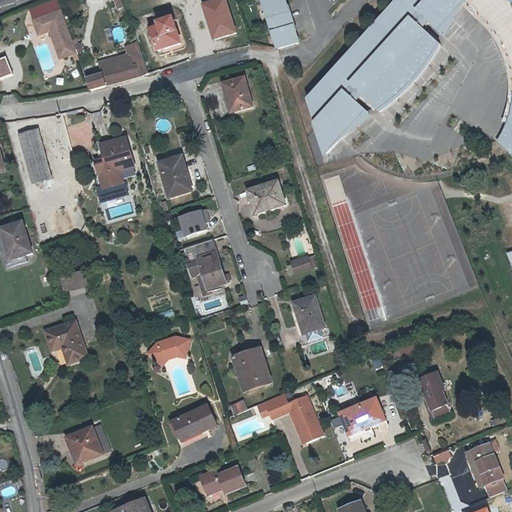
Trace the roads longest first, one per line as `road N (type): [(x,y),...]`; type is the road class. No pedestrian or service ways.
road 1 (residential): [(187,75),(259,52),(271,59),(353,326)]
road 2 (residential): [(187,75),(251,278)]
road 3 (residential): [(0,113),(187,75)]
road 4 (residential): [(0,346),(35,471),(38,511)]
road 5 (residential): [(253,511),(395,458)]
